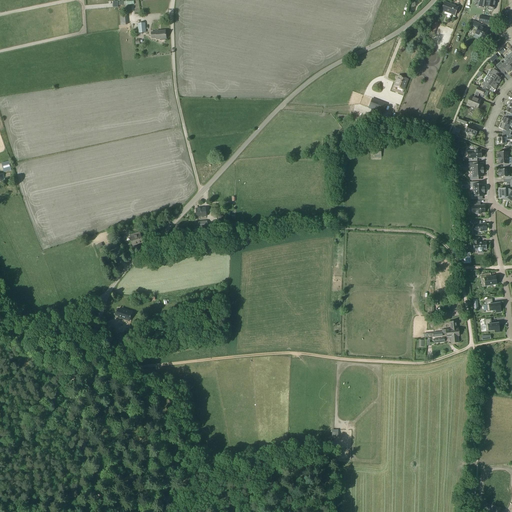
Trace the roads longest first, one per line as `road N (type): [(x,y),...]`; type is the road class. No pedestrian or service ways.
road 1 (unclassified): [(0,455),(74,373),(109,289),(263,123),(317,74),(396,33),(434,0)]
road 2 (track): [(471,346),(429,362),(300,353),(74,372)]
road 3 (track): [(459,268),(433,231),(332,226),(203,251),(152,241)]
road 4 (track): [(102,511),(66,384),(0,346)]
road 5 (residential): [(491,204),(488,127),(511,82)]
road 6 (track): [(200,191),(173,71)]
